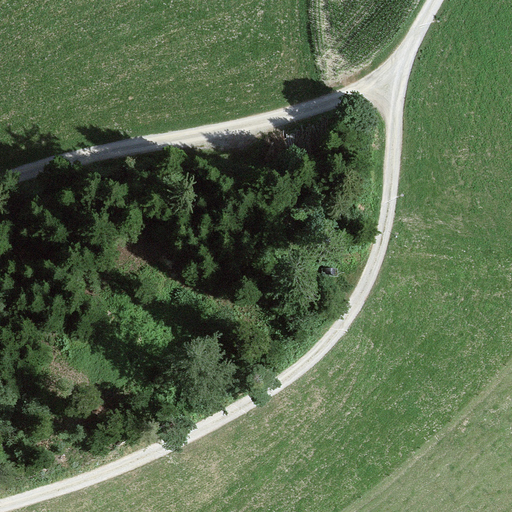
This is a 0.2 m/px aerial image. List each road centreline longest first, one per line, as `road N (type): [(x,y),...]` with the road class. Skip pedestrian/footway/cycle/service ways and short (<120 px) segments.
road 1 (unclassified): [(389,76),(394,133),(384,237),(328,338),(288,375),(185,437),(0,504)]
road 2 (unclassified): [(0,182),(95,153),(245,125),(389,76)]
